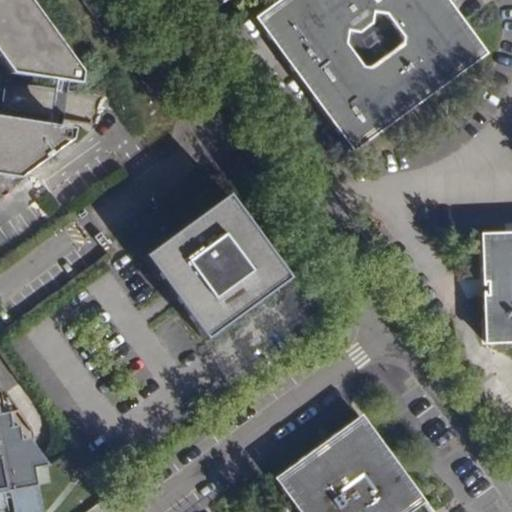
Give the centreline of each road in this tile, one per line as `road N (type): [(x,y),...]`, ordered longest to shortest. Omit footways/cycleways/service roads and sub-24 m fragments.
road 1 (unclassified): [(378,336),(137,511)]
road 2 (unclassified): [(128,0),(274,196)]
road 3 (unclassified): [(511,187),(274,196)]
road 4 (unclassified): [(378,336),(510,511)]
road 5 (unclassified): [(274,196),(378,336)]
